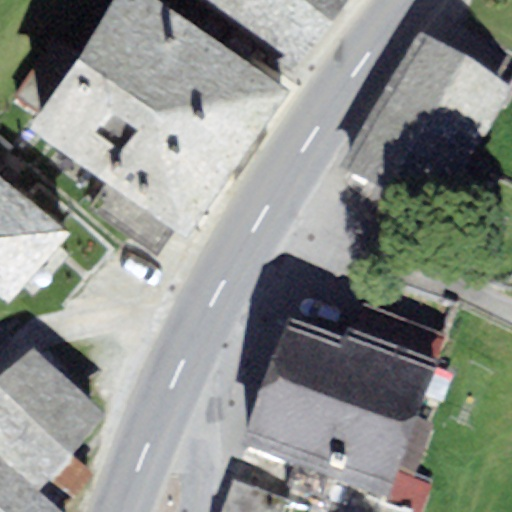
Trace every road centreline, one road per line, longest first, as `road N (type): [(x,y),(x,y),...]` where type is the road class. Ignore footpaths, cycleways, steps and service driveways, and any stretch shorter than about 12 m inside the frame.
road 1 (primary): [(194,341),(314,130),(409,0)]
road 2 (track): [(276,191),(511,304)]
road 3 (residential): [(0,371),(45,329),(72,320),(100,318),(194,341)]
road 4 (primary): [(121,511),(194,341)]
